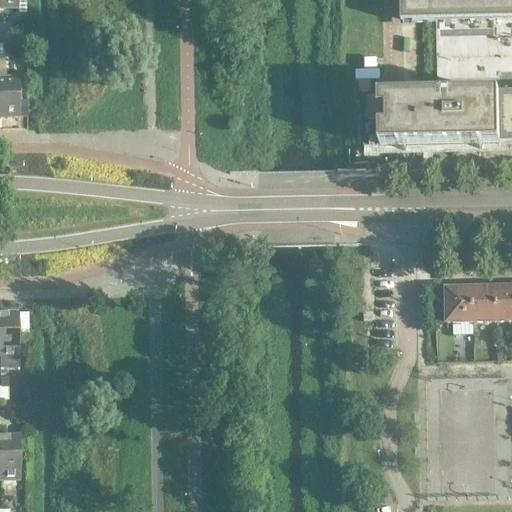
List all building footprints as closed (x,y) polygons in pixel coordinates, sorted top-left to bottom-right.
[(0,0),(0,9),(18,9),(17,0),(0,0)] [(434,23),(433,0),(401,1),(401,16),(412,16),(413,24),(434,23)] [(453,23),(452,0),(433,0),(434,23),(436,23),(453,23)] [(472,23),(471,0),(452,0),(453,23),(472,23)] [(491,22),(491,0),(471,0),(472,23),(491,22)] [(511,22),(510,0),(491,0),(491,22),(511,22)] [(472,23),(453,23),(436,23),(437,98),(462,97),(462,120),(459,120),(459,124),(462,124),(463,140),(462,140),(462,148),(498,147),(497,99),(511,98),(511,21),(511,22),(491,22),(472,23)] [(0,118),(19,118),(18,80),(0,79),(0,118)] [(462,120),(462,97),(437,98),(438,141),(450,141),(450,140),(455,140),(455,141),(462,140),(463,140),(462,124),(459,124),(459,120),(462,120)] [(511,146),(511,98),(497,99),(498,147),(511,146)] [(511,323),(511,289),(496,290),(497,324),(511,323)] [(474,324),(473,290),(446,291),(447,325),(474,324)] [(497,324),(496,290),(473,290),(474,324),(497,324)] [(0,358),(18,358),(18,315),(0,314),(0,358)] [(450,348),(437,348),(438,336),(430,335),(429,347),(437,348),(436,360),(449,361),(450,348)] [(19,481),(19,438),(0,437),(0,447),(0,482),(19,481)]
